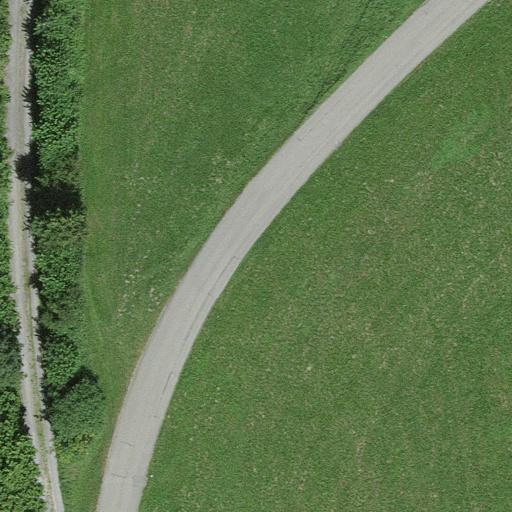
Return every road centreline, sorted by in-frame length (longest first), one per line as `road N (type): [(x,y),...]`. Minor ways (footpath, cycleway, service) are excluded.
road 1 (unclassified): [(469,0),(268,184),(176,333),(117,511)]
road 2 (track): [(59,511),(24,234),(31,0)]
